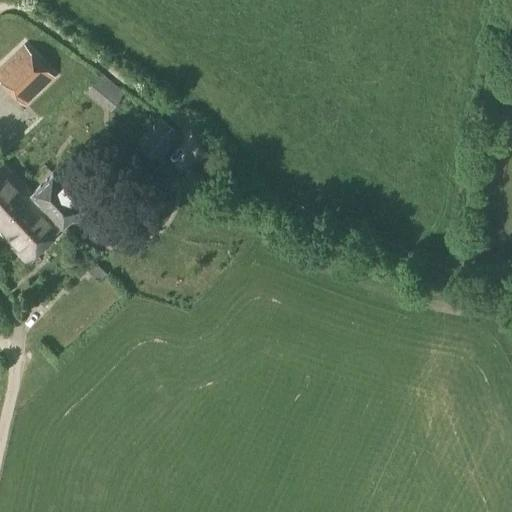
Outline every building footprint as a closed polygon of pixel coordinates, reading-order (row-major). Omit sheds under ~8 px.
[(0,80),(24,105),(54,77),(23,44),(0,65),(0,80)] [(109,111),(124,92),(100,73),(85,92),(109,111)] [(155,165),(180,133),(159,116),(133,147),(155,165)] [(43,203),(33,192),(31,194),(1,162),(0,163),(0,231),(26,260),(63,225),(51,212),(43,203)] [(53,174),(33,192),(43,203),(51,212),(63,225),(83,207),(53,174)]
